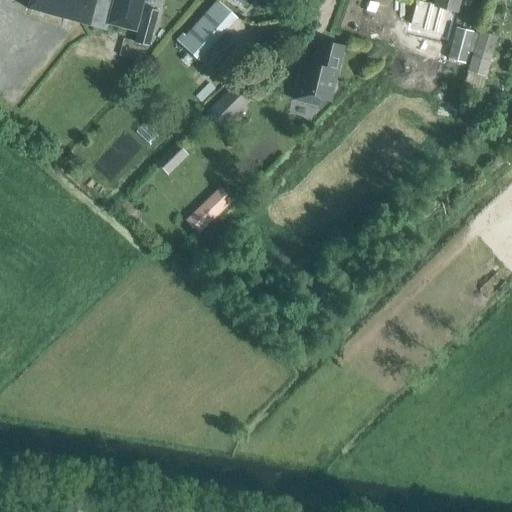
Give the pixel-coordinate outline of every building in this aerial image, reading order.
[(134,32),(141,7),(142,0),(28,0),(26,10),(105,31),(107,24),(134,32)] [(226,0),(240,9),(245,0),(226,0)] [(455,12),(457,0),(434,0),(433,6),(416,1),(410,26),(429,30),(432,22),(442,25),(446,10),(455,12)] [(198,61),(235,18),(218,4),(181,46),(198,61)] [(141,7),(134,32),(136,32),(133,43),(147,47),(157,12),(141,7)] [(462,64),(471,33),(454,28),(446,60),(462,64)] [(489,63),(497,37),(478,31),(465,73),(469,74),(466,82),(480,87),(482,77),(485,78),(489,63)] [(329,103),(342,48),(318,41),(312,64),(299,61),(289,100),(316,107),(318,100),(329,103)] [(368,44),(365,56),(377,60),(380,47),(368,44)] [(201,92),(215,78),(206,69),(192,84),(201,92)] [(261,89),(244,73),(205,111),(222,128),(249,101),(261,89)] [(209,222),(232,201),(223,192),(201,214),(209,222)]
